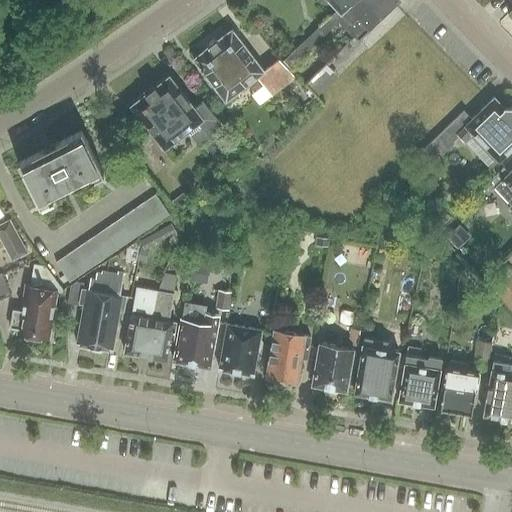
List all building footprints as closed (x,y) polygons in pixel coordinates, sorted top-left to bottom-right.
[(328,0),(352,25),(348,28),(352,32),(351,33),(359,40),(396,6),(401,1),(399,0),(328,0)] [(232,30),(194,59),(226,101),(257,77),(264,85),(272,96),(295,78),(279,59),(264,71),(232,30)] [(328,64),(316,75),(326,85),(338,74),(328,64)] [(200,147),(225,128),(203,100),(193,107),(170,76),(132,106),(165,149),(187,131),(200,147)] [(499,161),(511,148),(511,107),(504,108),(495,98),(472,120),(465,112),(431,144),(442,156),(455,144),(453,142),(459,137),(464,141),(472,133),(499,161)] [(150,137),(140,124),(133,129),(137,135),(124,145),(127,149),(140,139),(143,143),(150,137)] [(17,163),(37,203),(101,170),(81,131),(17,163)] [(503,168),(482,188),(492,190),(495,188),(509,174),(503,168)] [(511,171),(509,174),(495,188),(511,205),(509,208),(511,210),(511,171)] [(169,212),(156,192),(56,260),(70,280),(169,212)] [(0,239),(12,262),(29,254),(11,219),(0,225),(0,239)] [(176,231),(172,223),(140,241),(145,249),(176,231)] [(459,226),(446,238),(456,249),(469,237),(459,226)] [(316,238),(315,247),(329,247),(329,239),(316,238)] [(141,248),(138,260),(144,261),(146,249),(141,248)] [(64,292),(46,266),(34,264),(30,286),(26,286),(22,311),(13,310),(10,331),(47,337),(52,307),(54,307),(57,292),(64,293),(64,292)] [(487,284),(511,310),(511,271),(507,266),(487,284)] [(83,289),(81,303),(84,304),(77,344),(113,350),(120,310),(124,311),(126,297),(120,296),(124,274),(118,272),(117,275),(102,272),(101,274),(97,273),(96,279),(90,278),(88,290),(83,289)] [(0,273),(0,298),(10,294),(0,274),(0,273)] [(80,306),(81,303),(83,289),(84,283),(79,282),(70,288),(68,303),(80,306)] [(159,291),(157,291),(137,287),(132,315),(131,315),(125,352),(146,356),(150,331),(152,331),(159,291)] [(441,289),(439,294),(441,300),(447,302),(452,300),(454,294),(452,289),(447,287),(441,289)] [(231,291),(218,289),(215,307),(228,309),(231,291)] [(173,340),(176,323),(169,321),(174,294),(159,291),(152,331),(150,331),(146,356),(166,360),(170,339),(173,340)] [(307,358),(311,336),(280,331),(284,312),(274,310),(270,330),(274,331),(266,377),(297,382),(301,357),(307,358)] [(210,367),(220,315),(206,313),(205,322),(181,318),(174,361),(210,367)] [(254,375),(261,330),(227,324),(219,369),(254,375)] [(391,399),(399,351),(390,349),(391,346),(387,346),(388,340),(365,336),(363,344),(355,392),(391,399)] [(477,341),(473,364),(487,366),(492,343),(477,341)] [(347,391),(354,348),(319,342),(312,385),(347,391)] [(501,418),(511,357),(495,354),(484,415),(501,418)] [(434,406),(442,359),(429,356),(428,359),(406,355),(399,400),(434,406)] [(511,364),(511,362),(511,357),(501,418),(511,420),(511,364)] [(472,413),(478,374),(466,371),(467,363),(451,361),(449,369),(447,368),(441,407),(472,413)]
